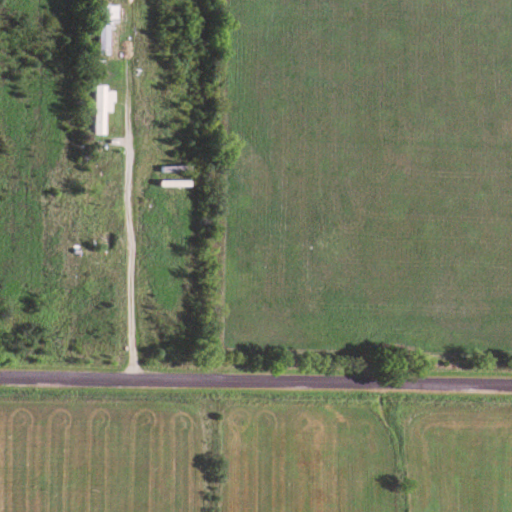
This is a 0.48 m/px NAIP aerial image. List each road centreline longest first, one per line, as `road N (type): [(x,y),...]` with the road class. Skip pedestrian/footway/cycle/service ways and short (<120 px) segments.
road 1 (residential): [(511,385),(0,379)]
road 2 (residential): [(126,379),(121,4)]
